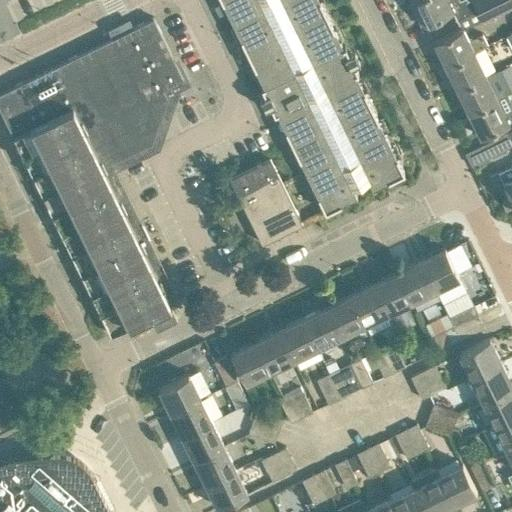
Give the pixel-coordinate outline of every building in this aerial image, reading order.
[(336,27),(335,26),(334,27),(321,0),(316,0),(315,0),(221,0),(222,1),(224,0),(229,0),(233,9),(227,12),(228,13),(229,12),(235,25),(234,26),(235,27),(241,24),(246,34),(240,37),(240,38),(242,38),(255,65),(254,66),(255,67),(261,64),(266,75),(260,78),(260,79),(261,78),(264,84),(262,85),(266,93),(264,93),(270,105),(271,104),(275,112),(277,111),(280,116),(279,117),(279,118),(281,117),(286,128),(285,129),(285,130),(286,129),(300,157),(299,157),(299,158),(301,158),(306,168),(304,169),(305,170),(306,169),(312,182),(311,183),(312,184),(318,181),(323,192),(317,195),(317,196),(319,195),(326,209),(357,194),(353,186),(369,178),(373,186),(405,171),(398,156),(399,156),(398,155),(392,158),(387,147),(393,144),(393,143),(391,144),(385,131),(386,130),(386,129),(380,132),(374,121),(380,118),(380,117),(379,118),(365,90),(366,90),(366,89),(360,92),(355,81),(361,78),(360,77),(359,78),(356,72),(359,71),(355,63),(356,62),(356,61),(354,62),(350,53),(351,52),(351,51),(349,52),(346,44),(343,45),(340,39),(342,39),(341,38),(335,41),(330,30),(336,27)] [(457,17),(491,0),(414,0),(426,22),(453,9),(457,17)] [(464,26),(464,27),(482,19),(483,20),(486,18),(501,11),(511,5),(511,0),(491,0),(457,17),(462,27),(464,26)] [(180,297),(169,303),(102,165),(152,141),(168,95),(163,87),(184,77),(154,16),(0,91),(0,106),(111,333),(151,313),(157,324),(177,313),(172,303),(181,299),(180,297)] [(470,39),(464,27),(464,26),(462,27),(434,40),(446,64),(475,50),(488,44),(482,32),(470,39)] [(458,88),(487,73),(475,50),(446,64),(458,88)] [(469,111),(498,97),(487,73),(458,88),(469,111)] [(511,119),(511,107),(505,111),(498,97),(469,111),(481,135),(511,119)] [(491,155),(511,144),(511,137),(508,130),(485,142),(491,155)] [(262,241),(303,222),(271,156),(261,161),(260,158),(256,160),(257,162),(230,176),(262,241)] [(511,163),(499,170),(511,197),(511,163)] [(511,197),(503,201),(507,209),(511,206),(511,197)] [(446,246),(422,258),(436,287),(443,302),(467,290),(460,275),(446,246)] [(412,299),(436,287),(422,258),(398,270),(412,299)] [(388,310),(412,299),(398,270),(374,282),(388,310)] [(364,322),(388,310),(374,282),(350,293),(364,322)] [(467,290),(443,302),(455,326),(479,314),(467,290)] [(340,334),(364,322),(350,293),(326,305),(340,334)] [(316,346),(340,334),(326,305),(302,317),(316,346)] [(460,337),(484,325),(479,314),(455,326),(460,337)] [(292,358),(316,346),(302,317),(278,328),(292,358)] [(268,369),(292,358),(278,328),(254,340),(268,369)] [(472,375),(501,361),(490,336),(460,350),(472,375)] [(246,380),(268,369),(254,340),(231,351),(246,380)] [(406,364),(397,346),(394,340),(383,345),(395,369),(406,364)] [(383,345),(361,356),(367,369),(371,367),(371,368),(379,364),(384,375),(395,369),(383,345)] [(215,359),(227,383),(238,378),(226,354),(215,359)] [(362,386),(373,380),(367,369),(361,356),(350,361),(362,386)] [(484,399),(511,384),(511,382),(501,361),(472,375),(484,399)] [(331,363),(327,365),(330,371),(328,372),(332,380),(340,396),(351,391),(342,373),(339,367),(334,369),(331,363)] [(416,386),(441,374),(435,363),(411,375),(416,386)] [(172,411),(201,396),(189,372),(160,386),(172,411)] [(329,402),(340,396),(328,372),(317,377),(329,402)] [(422,397),(429,393),(446,385),(441,374),(416,386),(422,397)] [(495,422),(511,414),(511,384),(484,399),(495,422)] [(313,410),(304,392),(301,385),(290,391),(302,415),(313,410)] [(291,420),(302,415),(290,391),(279,396),(291,420)] [(0,423),(11,418),(0,395),(0,423)] [(183,434),(212,420),(201,396),(172,411),(183,434)] [(459,411),(452,408),(434,401),(429,413),(455,422),(459,411)] [(279,429),(283,418),(258,408),(253,420),(279,429)] [(450,434),(455,422),(429,413),(425,424),(450,434)] [(507,446),(511,443),(511,414),(495,422),(507,446)] [(195,458),(224,444),(212,420),(183,434),(195,458)] [(275,441),(279,429),(253,420),(249,431),(275,441)] [(429,446),(420,427),(417,421),(406,427),(418,451),(429,446)] [(407,456),(418,451),(406,427),(395,432),(407,456)] [(391,464),(388,458),(379,440),(368,445),(380,470),(391,464)] [(207,481),(236,467),(224,444),(195,458),(207,481)] [(267,468),(292,456),(286,445),(262,457),(267,468)] [(369,475),(380,470),(368,445),(357,451),(369,475)] [(112,511),(95,477),(91,468),(87,464),(84,460),(82,458),(79,456),(75,453),(69,451),(65,450),(61,449),(58,449),(52,449),(15,453),(10,454),(6,455),(3,456),(0,457),(0,511),(112,511)] [(267,468),(273,479),(297,467),(292,456),(267,468)] [(358,480),(355,474),(346,456),(335,462),(347,486),(358,480)] [(494,483),(482,459),(471,464),(483,488),(494,483)] [(439,473),(453,503),(477,491),(463,461),(439,473)] [(219,506),(248,491),(236,467),(207,481),(219,506)] [(336,491),(333,485),(324,467),(313,473),(325,497),(336,491)] [(314,502),(325,497),(313,473),(302,478),(314,502)] [(428,511),(433,511),(453,503),(439,473),(415,485),(428,511)] [(398,511),(428,511),(415,485),(391,497),(398,511)] [(369,511),(398,511),(391,497),(368,508),(369,511)]
